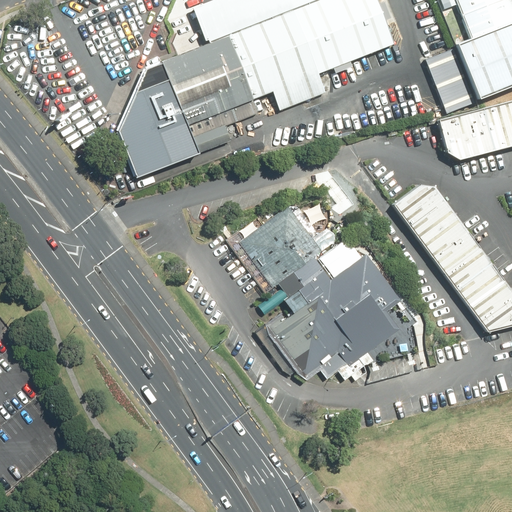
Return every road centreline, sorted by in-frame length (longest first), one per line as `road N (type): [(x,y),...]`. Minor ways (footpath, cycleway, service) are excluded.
road 1 (primary): [(0,114),(269,488)]
road 2 (primary): [(220,478),(0,186)]
